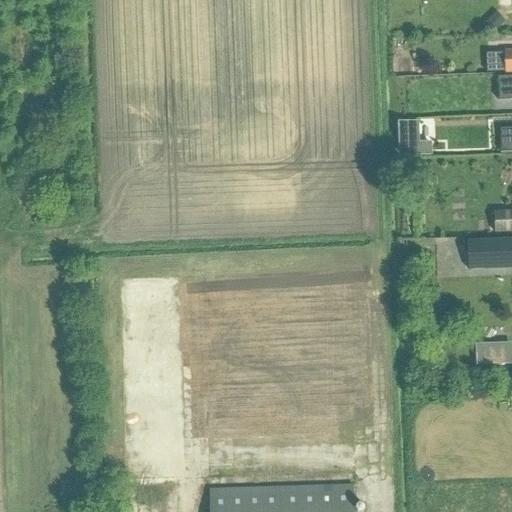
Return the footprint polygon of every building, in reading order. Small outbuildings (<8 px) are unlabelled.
[(486,24),(495,33),(504,25),(494,16),(486,24)] [(499,102),(511,101),(511,77),(498,78),(499,102)] [(413,143),(412,122),(391,123),(392,156),(427,155),(426,142),(413,143)] [(501,154),(511,153),(511,129),(500,130),(501,154)] [(511,212),(494,213),(495,234),(511,233),(511,212)] [(511,239),(495,241),(496,262),(511,261),(511,239)] [(200,488),(200,511),(346,511),(346,505),(334,505),(334,488),(200,488)]
